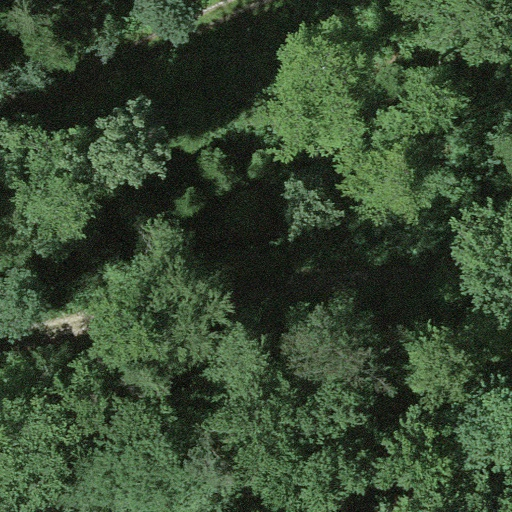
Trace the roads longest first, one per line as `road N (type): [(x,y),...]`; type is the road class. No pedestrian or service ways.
road 1 (track): [(0,329),(77,310),(435,263),(511,265)]
road 2 (track): [(0,99),(259,0)]
road 3 (track): [(405,511),(511,453)]
